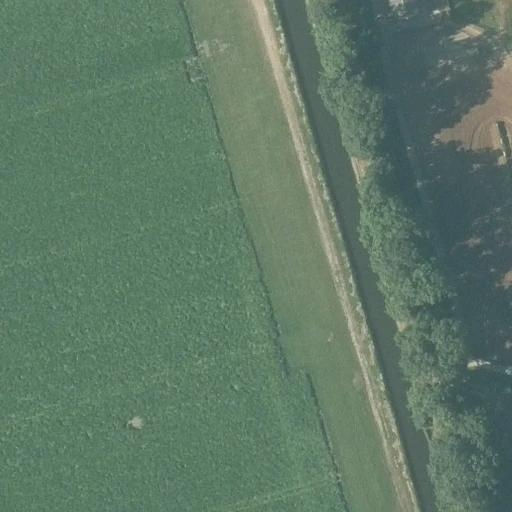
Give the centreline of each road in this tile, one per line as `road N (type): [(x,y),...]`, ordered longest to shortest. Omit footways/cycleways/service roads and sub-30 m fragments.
road 1 (track): [(252,0),(404,511)]
road 2 (track): [(375,0),(460,326),(473,359),(511,366)]
road 3 (track): [(446,85),(490,139),(511,200)]
